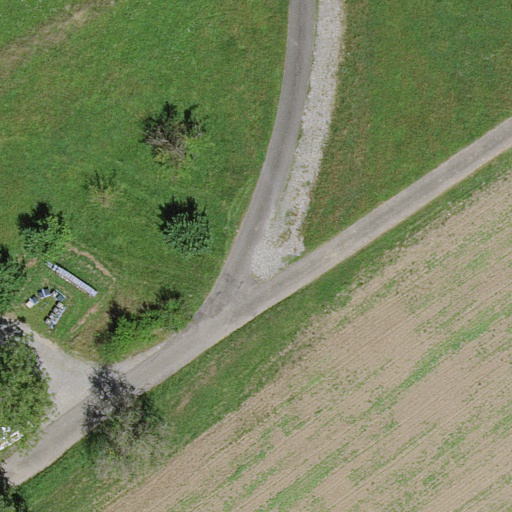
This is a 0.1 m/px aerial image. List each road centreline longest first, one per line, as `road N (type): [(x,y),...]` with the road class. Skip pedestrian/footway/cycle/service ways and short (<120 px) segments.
road 1 (residential): [(213,323),(511,128)]
road 2 (residential): [(300,0),(285,145),(213,323)]
road 3 (residential): [(213,323),(0,476)]
